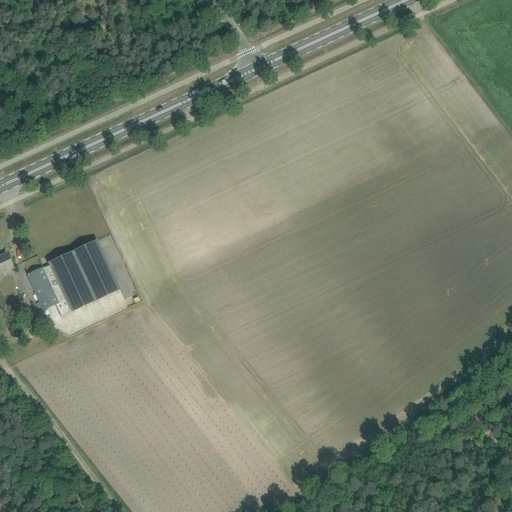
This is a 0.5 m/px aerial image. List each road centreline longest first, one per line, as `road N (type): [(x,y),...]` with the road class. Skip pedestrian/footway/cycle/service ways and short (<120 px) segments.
road 1 (primary): [(0,187),(256,67)]
road 2 (track): [(120,511),(0,351)]
road 3 (track): [(511,136),(414,0)]
road 4 (primary): [(256,67),(405,0)]
